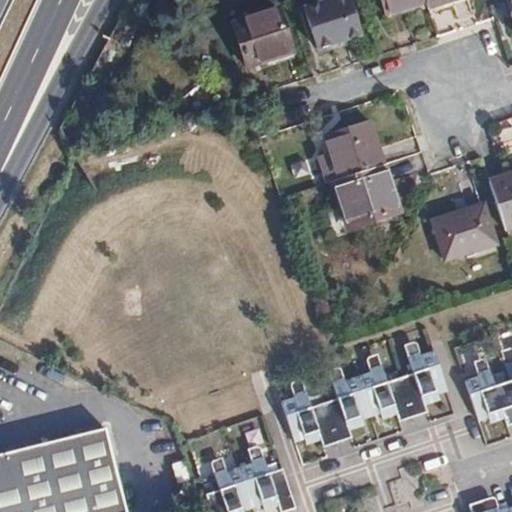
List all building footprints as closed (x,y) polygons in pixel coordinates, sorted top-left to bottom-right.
[(357,40),(343,0),(338,0),(303,11),(316,53),(357,40)] [(424,0),(380,0),(386,18),(426,7),(424,0)] [(424,0),(426,7),(428,12),(461,0),(424,0)] [(290,56),(277,11),(231,25),(246,70),(290,56)] [(337,179),(381,164),(367,122),(322,136),(337,179)] [(337,179),(331,182),(346,228),(396,211),(381,164),(337,179)] [(511,172),(485,182),(502,230),(511,226),(511,172)] [(490,243),(478,205),(431,221),(443,259),(490,243)] [(401,385),(414,427),(430,421),(428,413),(443,409),(441,402),(449,400),(435,361),(424,365),(423,362),(408,366),(413,381),(401,385)] [(398,424),(401,431),(414,427),(401,385),(387,390),(382,375),(370,379),(371,383),(348,390),(362,430),(381,422),(384,428),(398,424)] [(478,384),(466,388),(480,430),(490,427),(491,431),(504,426),(507,433),(511,430),(511,401),(507,386),(494,391),(489,375),(476,379),(478,384)] [(353,442),(365,438),(362,430),(348,390),(336,391),(341,406),(330,409),(344,454),(358,449),(353,442)] [(344,454),(330,409),(317,414),(312,399),(301,402),(304,407),(290,411),(304,451),(312,449),(314,454),(328,450),(329,458),(344,454)] [(119,511),(98,432),(0,457),(0,511),(119,511)] [(271,462),(264,445),(250,450),(251,453),(224,463),(222,460),(213,463),(219,481),(205,485),(215,511),(235,511),(243,509),(242,503),(264,496),(267,501),(279,497),(283,503),(296,499),(280,459),(271,462)]
